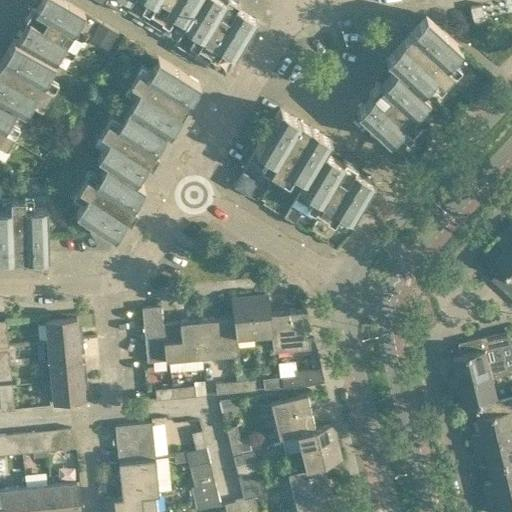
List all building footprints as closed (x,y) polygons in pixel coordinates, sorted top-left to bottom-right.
[(28,19),(16,38),(55,61),(65,42),(74,48),(82,35),(73,30),(84,11),(65,0),(39,0),(35,7),(31,5),(24,17),(28,19)] [(240,1),(238,0),(104,0),(123,11),(126,6),(176,36),(173,41),(224,71),(257,16),(238,5),(240,1)] [(473,22),(486,19),(482,3),(470,6),(473,22)] [(396,67),(395,67),(428,97),(429,96),(421,89),(436,73),(444,80),(453,69),(446,62),(461,46),(426,14),(425,14),(386,57),(396,67)] [(99,22),(90,37),(108,47),(116,33),(99,22)] [(13,36),(0,58),(0,96),(25,111),(36,93),(44,98),(51,86),(43,81),(55,61),(16,38),(13,36)] [(139,86),(127,106),(164,129),(168,131),(199,79),(157,55),(146,74),(137,69),(130,81),(139,86)] [(108,61),(103,71),(121,81),(126,71),(108,61)] [(428,97),(395,67),(381,83),(378,80),(368,91),(371,93),(356,110),(388,140),(404,123),(411,130),(421,119),(413,113),(428,97)] [(0,150),(1,151),(6,143),(13,131),(4,126),(15,107),(24,113),(25,111),(0,96),(0,150)] [(97,156),(106,161),(135,178),(146,160),(149,162),(157,149),(154,147),(164,129),(127,106),(116,124),(107,119),(100,131),(109,137),(97,156)] [(300,186),(302,186),(324,149),(331,138),(280,107),(255,148),(274,159),(269,168),(282,175),(287,166),(305,177),(300,186)] [(324,149),(302,186),(320,197),(315,206),(327,213),(332,205),(352,216),(374,179),(355,167),(357,164),(345,157),(343,160),(324,149)] [(47,161),(42,171),(49,175),(55,166),(47,161)] [(144,183),(135,178),(106,161),(95,179),(86,174),(79,187),(87,192),(76,211),(114,234),(126,214),(129,216),(136,204),(133,202),(144,183)] [(0,206),(0,254),(47,253),(46,205),(24,206),(24,195),(10,196),(10,206),(0,206)] [(511,238),(507,233),(500,241),(508,248),(497,259),(503,265),(495,274),(511,289),(511,238)] [(269,293),(251,295),(254,331),(271,330),(271,328),(290,326),(288,309),(271,310),(269,293)] [(234,314),(216,316),(218,333),(237,332),(237,333),(254,331),(251,295),(232,296),(234,314)] [(182,337),(180,320),(162,321),(161,303),(142,305),(147,360),(166,358),(164,339),(182,337)] [(306,307),(288,309),(290,326),(271,328),(271,330),(273,347),(310,343),(306,307)] [(46,319),(48,339),(83,336),(82,326),(78,326),(77,316),(46,319)] [(216,316),(198,318),(202,354),(238,351),(237,333),(237,332),(218,333),(216,316)] [(198,318),(180,320),(182,337),(164,339),(166,358),(202,354),(198,318)] [(6,319),(0,319),(0,345),(9,344),(6,319)] [(447,372),(449,382),(507,368),(504,357),(489,361),(486,348),(503,344),(500,331),(460,341),(462,352),(454,354),(457,370),(447,372)] [(48,339),(50,359),(81,356),(80,346),(84,346),(83,336),(48,339)] [(0,350),(0,363),(10,363),(9,350),(0,350)] [(50,359),(52,379),(87,376),(86,365),(82,366),(81,356),(50,359)] [(10,363),(0,363),(0,379),(12,379),(10,363)] [(296,373),(283,374),(284,385),(303,383),(325,379),(322,366),(296,368),(296,373)] [(475,402),(479,415),(511,406),(511,366),(507,368),(449,382),(452,391),(462,389),(466,404),(475,402)] [(284,385),(283,374),(263,376),(264,387),(284,385)] [(87,376),(52,379),(54,399),(85,396),(84,386),(88,385),(87,376)] [(255,377),(235,379),(237,390),(256,388),(255,377)] [(237,390),(235,379),(216,381),(217,392),(237,390)] [(0,382),(0,393),(1,409),(15,408),(13,382),(0,382)] [(198,383),(177,385),(178,396),(199,394),(198,383)] [(178,396),(177,385),(156,388),(157,398),(178,396)] [(307,391),(271,400),(275,419),(279,435),(279,436),(297,432),(297,431),(298,431),(293,413),(311,409),(307,391)] [(219,401),(223,414),(240,411),(236,399),(219,401)] [(472,431),(474,440),(511,431),(511,412),(511,408),(511,407),(511,406),(479,415),(482,428),(472,431)] [(311,409),(293,413),(298,431),(297,431),(297,432),(301,449),(337,440),(333,422),(315,426),(311,409)] [(116,424),(119,460),(156,456),(152,420),(116,424)] [(226,426),(231,443),(241,440),(237,423),(226,426)] [(59,427),(61,447),(73,446),(71,425),(59,427)] [(32,430),(20,431),(22,451),(33,450),(34,456),(47,455),(45,428),(32,430)] [(206,445),(202,428),(192,431),(196,447),(206,445)] [(22,451),(20,431),(6,432),(8,452),(22,451)] [(486,447),(490,462),(511,456),(511,431),(474,440),(476,450),(486,447)] [(301,449),(305,465),(307,465),(311,484),(329,479),(324,462),(342,458),(337,440),(301,449)] [(210,459),(206,445),(196,447),(186,450),(190,464),(210,459)] [(233,454),(236,464),(256,460),(254,449),(233,454)] [(119,460),(121,478),(139,476),(141,495),(154,493),(159,493),(156,456),(119,460)] [(484,480),(486,490),(511,483),(511,456),(490,462),(494,477),(484,480)] [(190,464),(192,474),(213,469),(210,459),(190,464)] [(256,460),(236,464),(238,474),(259,469),(256,460)] [(288,470),(297,505),(333,497),(329,479),(311,484),(307,465),(305,465),(306,466),(288,470)] [(195,484),(191,485),(197,507),(206,506),(221,504),(221,502),(213,469),(192,474),(195,484)] [(259,469),(238,474),(244,497),(254,494),(264,492),(259,469)] [(105,497),(106,511),(142,511),(143,511),(156,511),(154,493),(141,495),(139,476),(121,478),(123,495),(105,497)] [(79,511),(76,480),(51,482),(53,511),(79,511)] [(53,511),(51,482),(26,485),(28,511),(53,511)] [(511,511),(511,483),(486,490),(489,500),(498,497),(501,511),(503,511),(510,510),(510,511),(511,511)] [(28,511),(26,485),(1,487),(3,511),(28,511)] [(244,497),(234,499),(237,511),(258,511),(254,494),(244,497)] [(336,511),(333,497),(297,505),(298,511),(336,511)] [(224,502),(226,511),(237,511),(234,499),(224,502)]
